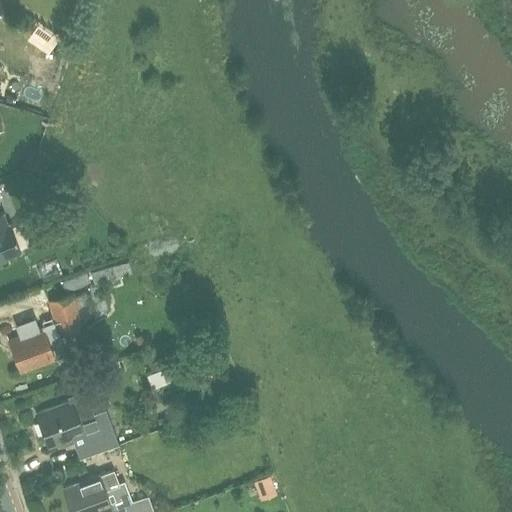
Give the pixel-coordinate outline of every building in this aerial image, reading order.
[(57,38),(37,25),(28,38),(48,52),(57,38)] [(0,259),(21,252),(10,223),(7,224),(3,212),(0,213),(0,259)] [(63,273),(57,259),(37,267),(43,281),(63,273)] [(93,316),(86,292),(74,296),(73,292),(47,300),(57,332),(82,324),(81,320),(93,316)] [(21,372),(55,359),(43,327),(9,340),(21,372)] [(80,425),(96,419),(84,390),(67,397),(69,402),(37,414),(50,447),(83,434),(80,425)] [(111,427),(99,432),(88,436),(89,439),(74,445),(80,458),(117,444),(111,427)] [(73,511),(103,511),(111,509),(104,491),(120,485),(114,469),(99,475),(99,476),(65,488),(73,511)] [(256,476),(264,497),(280,491),(271,470),(256,476)] [(153,511),(148,495),(126,503),(129,511),(124,511),(153,511)]
